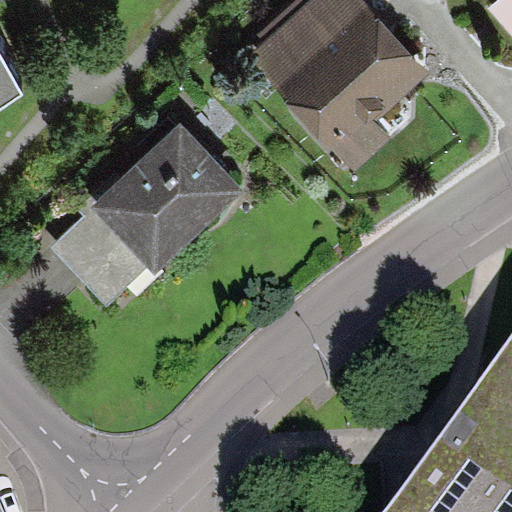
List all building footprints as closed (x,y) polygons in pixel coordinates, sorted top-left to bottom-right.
[(361,0),(316,0),(250,63),(354,172),(391,137),(378,123),(431,73),(361,0)] [(0,70),(12,62),(0,39),(0,70)] [(155,271),(244,190),(184,124),(99,202),(95,205),(150,264),(155,271)] [(95,205),(99,202),(92,194),(77,207),(85,216),(52,246),(107,304),(150,264),(95,205)] [(511,511),(511,363),(401,511),(511,511)]
